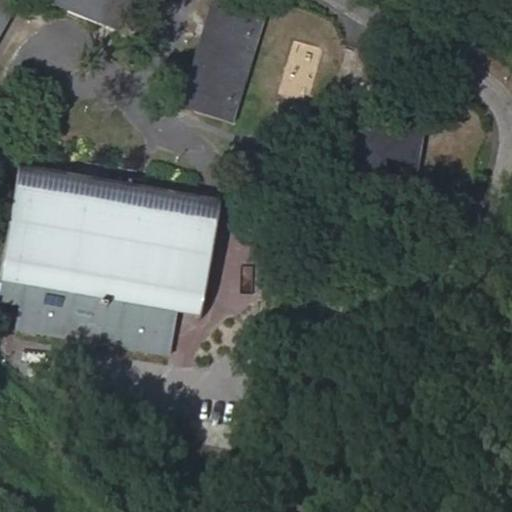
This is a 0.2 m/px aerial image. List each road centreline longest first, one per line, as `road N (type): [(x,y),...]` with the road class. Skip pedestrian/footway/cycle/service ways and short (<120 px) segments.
road 1 (unclassified): [(351,511),(357,465),(439,282),(511,150)]
road 2 (unknown): [(180,0),(149,95),(164,125),(234,160),(249,179),(228,327)]
road 3 (unclassified): [(511,114),(492,87),(391,18),(349,0)]
